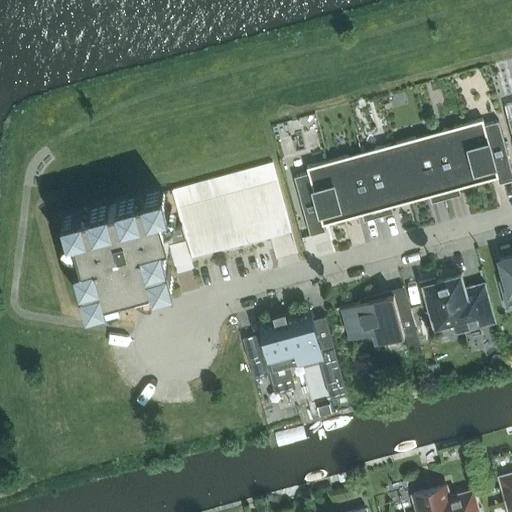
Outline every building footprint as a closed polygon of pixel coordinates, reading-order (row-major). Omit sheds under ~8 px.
[(482,117),(462,123),(478,181),(497,175),(499,182),(511,178),(511,170),(498,119),(484,123),(482,117)] [(462,123),(428,132),(446,197),(460,193),(459,186),(478,181),(462,123)] [(394,141),(410,199),(429,194),(431,201),(446,197),(428,132),(394,141)] [(394,141),(361,151),(378,215),(393,211),(391,204),(410,199),(394,141)] [(361,151),(327,160),(342,217),(362,212),(364,219),(378,215),(361,151)] [(323,223),(342,217),(327,160),(307,165),(308,171),(294,175),(310,234),(325,230),(323,223)] [(265,220),(287,214),(272,161),(172,188),(181,222),(165,226),(161,211),(168,209),(163,189),(62,216),(67,237),(74,235),(82,262),(75,263),(80,284),(82,284),(83,287),(81,287),(87,307),(107,302),(105,295),(151,282),(153,289),(162,287),(173,284),(168,263),(166,264),(166,261),(167,260),(162,242),(169,240),(184,235),(190,256),(269,235),(265,220)] [(511,254),(500,258),(506,279),(501,280),(507,305),(511,303),(511,254)] [(464,287),(460,273),(436,280),(434,276),(419,280),(423,296),(427,295),(435,323),(458,317),(462,329),(495,320),(484,281),(464,287)] [(393,292),(360,301),(335,308),(336,309),(342,307),(350,337),(373,330),(375,340),(404,332),(415,329),(409,307),(398,310),(393,292)] [(274,320),(260,324),(270,359),(272,369),(275,381),(292,377),(289,365),(288,361),(297,358),(298,362),(302,361),(302,362),(303,365),(320,361),(330,397),(331,396),(330,395),(345,391),(346,392),(347,392),(325,314),(313,318),(310,310),(287,316),(286,313),(284,314),(275,316),(273,317),(274,320)] [(263,354),(249,358),(254,376),(255,375),(254,373),(267,370),(267,372),(268,372),(263,354)] [(331,411),(329,403),(317,406),(319,414),(331,411)] [(511,511),(511,473),(501,476),(510,511),(511,511)] [(478,511),(472,489),(449,495),(446,484),(412,493),(417,511),(478,511)]
